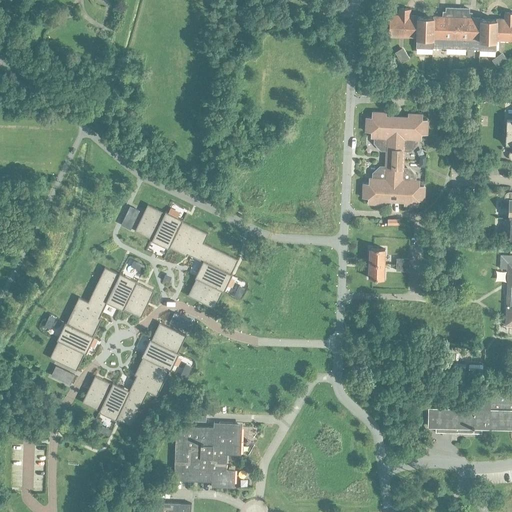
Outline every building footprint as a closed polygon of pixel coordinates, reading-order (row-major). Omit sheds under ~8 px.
[(433,17),(424,16),(423,47),(433,47),(456,47),(457,7),(446,7),(446,11),(443,11),(443,16),(433,16),(433,17)] [(479,49),(490,49),(490,18),(481,18),(481,17),(471,17),(471,12),(468,12),(469,8),(457,7),(456,47),(479,48),(479,49)] [(417,47),(423,47),(424,16),(418,16),(418,15),(410,15),(410,8),(399,8),(399,14),(390,14),(389,35),(417,36),(417,47)] [(496,19),(490,18),(490,49),(496,49),(496,38),(511,38),(511,11),(505,11),(504,18),(496,17),(496,19)] [(403,49),(395,54),(401,64),(409,58),(403,49)] [(501,54),(492,60),(498,68),(506,62),(501,54)] [(454,71),(454,80),(464,81),(464,71),(454,71)] [(259,186),(258,216),(277,217),(277,218),(297,219),(297,218),(313,218),(315,180),(325,180),(327,152),(328,152),(329,132),(327,132),(328,113),(298,111),(297,131),(297,130),(296,150),(296,169),(298,169),(297,186),(279,186),(259,186)] [(388,155),(387,158),(403,158),(404,148),(410,149),(416,143),(416,138),(422,139),(422,134),(427,134),(428,119),(423,119),(423,114),(408,113),(408,118),(404,118),(404,117),(391,116),(391,117),(387,117),(387,112),(372,112),(372,116),(367,116),(366,131),(371,131),(371,136),(377,136),(376,141),(382,147),(387,148),(387,155),(388,155)] [(403,168),(403,158),(387,158),(387,160),(386,160),(386,168),(381,167),(375,173),(375,178),(369,178),(369,183),(364,182),(363,197),(368,197),(368,202),(382,203),(383,198),(387,198),(387,200),(400,200),(400,199),(404,199),(404,204),(419,205),(419,200),(424,200),(424,185),(419,185),(420,180),(414,180),(414,175),(409,169),(403,168)] [(144,210),(134,231),(152,239),(151,240),(169,248),(169,247),(187,256),(188,254),(191,255),(202,261),(195,277),(196,278),(188,295),(215,308),(223,291),(224,291),(232,274),(231,273),(238,259),(204,242),(208,233),(182,220),(183,219),(165,211),(165,212),(147,204),(144,210)] [(130,207),(122,223),(126,225),(126,226),(130,229),(139,210),(135,208),(134,209),(130,207)] [(370,247),(369,262),(384,263),(385,248),(378,248),(378,247),(376,247),(376,248),(370,247)] [(511,254),(501,254),(500,268),(508,268),(508,281),(510,281),(510,286),(507,286),(506,324),(511,324),(511,254)] [(410,258),(397,257),(396,270),(409,270),(410,258)] [(384,263),(369,262),(369,277),(375,278),(377,278),(384,278),(384,263)] [(58,340),(49,357),(56,360),(76,370),(85,353),(86,353),(94,336),(93,335),(101,318),(99,317),(107,302),(123,310),(124,309),(139,316),(141,317),(147,305),(154,290),(136,282),(137,281),(119,272),(119,273),(117,272),(105,266),(88,301),(79,296),(66,322),(65,322),(57,339),(58,340)] [(172,317),(170,322),(188,331),(191,326),(189,325),(191,321),(175,313),(173,318),(172,317)] [(95,375),(82,402),(99,410),(99,411),(116,420),(117,418),(119,420),(131,425),(148,391),(157,395),(169,370),(171,370),(179,352),(178,352),(186,335),(164,324),(159,322),(151,339),(150,338),(141,356),(142,357),(134,374),(136,375),(134,378),(129,390),(113,382),(112,383),(96,376),(95,375)] [(55,371),(53,375),(69,383),(71,378),(72,379),(74,374),(56,365),(54,370),(55,371)] [(210,367),(209,397),(228,398),(228,399),(247,400),(247,399),(266,400),(266,398),(283,399),(283,417),(282,445),(289,446),(289,464),(288,464),(287,483),(287,502),(317,504),(318,485),(319,485),(319,465),(319,446),(312,446),(313,418),(315,418),(315,399),(314,399),(315,382),(277,381),(277,370),(249,369),(249,368),(229,367),(229,368),(210,367)] [(511,394),(475,394),(474,408),(428,407),(428,425),(436,425),(436,432),(482,432),(482,426),(511,426),(511,394)] [(178,452),(225,453),(241,454),(241,453),(239,453),(240,425),(220,424),(220,422),(219,422),(219,424),(214,424),(215,421),(214,421),(214,426),(176,425),(176,426),(178,426),(178,452)] [(225,463),(225,453),(178,452),(177,456),(175,456),(175,459),(177,459),(177,477),(193,478),(193,480),(194,480),(194,478),(198,478),(198,480),(199,480),(199,478),(212,479),(212,486),(212,484),(233,485),(233,469),(235,469),(226,469),(226,464),(227,464),(227,463),(225,463)] [(165,511),(166,502),(140,501),(142,501),(141,511),(165,511)] [(192,503),(166,502),(165,511),(189,511),(189,503),(192,503)]
